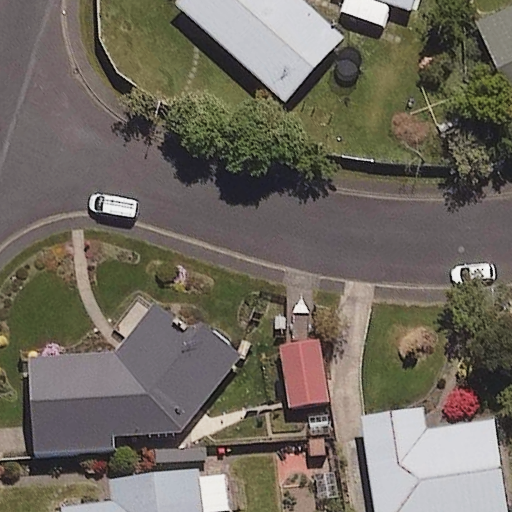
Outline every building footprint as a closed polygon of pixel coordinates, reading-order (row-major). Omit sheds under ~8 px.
[(349,46),(298,0),(190,0),(181,11),(291,110),(349,46)] [(419,0),(362,0),(415,16),(419,0)] [(511,97),(511,14),(483,26),(511,98),(511,97)] [(199,344),(159,314),(122,362),(37,365),(39,460),(117,458),(126,442),(185,441),(245,362),(207,333),(199,344)] [(331,408),(325,348),(288,351),(293,412),(331,408)] [(430,438),(428,418),(368,426),(380,511),(511,511),(511,506),(501,428),(430,438)] [(233,511),(231,480),(118,489),(120,508),(70,511),(233,511)]
